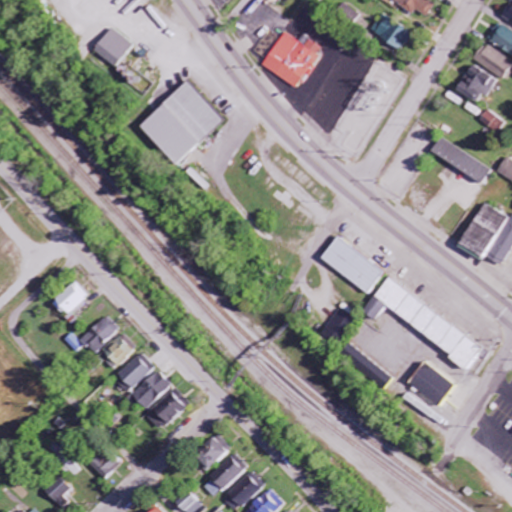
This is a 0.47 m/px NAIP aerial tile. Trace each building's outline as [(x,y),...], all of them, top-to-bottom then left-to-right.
[(429,19),(438,5),(429,0),(391,0),(415,16),(417,12),(429,19)] [(503,17),(511,22),(511,9),(509,8),(503,17)] [(374,39),(406,50),(412,31),(381,20),(374,39)] [(511,55),(511,32),(498,26),(489,44),(511,55)] [(135,43),(111,29),(96,56),(121,69),(135,43)] [(305,48),(286,35),(263,68),(297,90),(324,50),(310,41),(305,48)] [(511,70),(511,59),(485,45),(475,63),(507,80),(511,70)] [(481,108),(499,82),(476,65),(458,92),(481,108)] [(226,123),(189,83),(140,129),(177,169),(226,123)] [(507,124),(490,111),(482,121),(499,134),(507,124)] [(492,171),(442,139),(432,154),(483,186),(492,171)] [(511,253),(511,214),(503,217),(485,207),(473,228),(469,232),(466,238),(477,240),(482,243),(483,242),(490,246),(487,260),(500,266),(504,267),(511,253)] [(322,262),(370,297),(386,274),(338,239),(322,262)] [(483,350),(390,280),(364,315),(376,324),(386,310),(466,371),(483,350)] [(56,305),(71,319),(93,298),(79,283),(56,305)] [(323,339),(339,347),(352,320),(337,312),(323,339)] [(99,355),(125,331),(112,318),(85,343),(77,335),(70,342),(82,355),(91,346),(99,355)] [(138,355),(124,338),(106,353),(120,370),(138,355)] [(395,381),(353,347),(343,360),(384,394),(395,381)] [(160,368),(145,354),(118,383),(134,396),(160,368)] [(458,388),(427,363),(408,386),(440,411),(458,388)] [(176,388),(162,373),(136,398),(150,413),(176,388)] [(152,419),(166,433),(190,409),(176,395),(152,419)] [(230,457),(218,440),(197,456),(208,472),(230,457)] [(109,482),(125,465),(111,451),(94,468),(109,482)] [(218,501),(252,469),(239,456),(206,487),(218,501)] [(78,478),(84,473),(73,462),(67,467),(78,478)] [(241,511),(269,487),(257,473),(226,501),(236,511),(241,511)] [(73,504),(67,499),(75,490),(62,478),(47,494),(66,511),(73,504)] [(250,511),(281,511),(288,506),(273,490),(250,511)] [(201,511),(206,508),(193,494),(180,506),(185,511),(201,511)]
